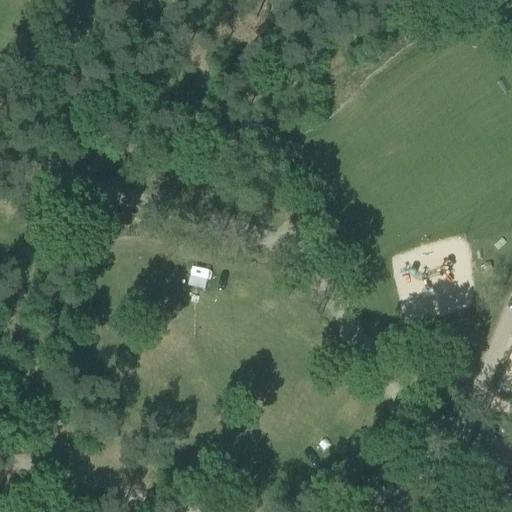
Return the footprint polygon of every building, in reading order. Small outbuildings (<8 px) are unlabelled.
[(45,190),(33,185),(30,194),(42,199),(45,190)] [(181,285),(187,265),(167,259),(161,278),(181,285)] [(239,299),(244,280),(225,275),(220,294),(239,299)] [(129,427),(159,417),(152,397),(122,406),(129,427)] [(476,442),(472,453),(508,470),(511,461),(511,443),(482,429),(477,442),(476,442)]
